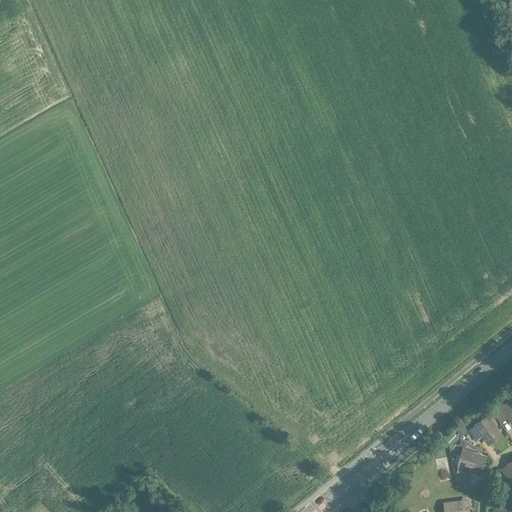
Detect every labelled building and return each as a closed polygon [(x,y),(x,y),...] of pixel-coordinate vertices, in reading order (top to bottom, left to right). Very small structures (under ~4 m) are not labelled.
[(511,420),(511,399),(502,406),(511,420)] [(501,435),(488,416),(476,424),(489,443),(501,435)] [(466,431),(462,425),(455,429),(460,436),(466,431)] [(447,437),(449,448),(455,442),(452,439),(456,435),(453,431),(447,437)] [(486,457),(464,450),(459,465),(481,471),(486,457)] [(445,504),(446,511),(469,511),(468,501),(445,504)]
